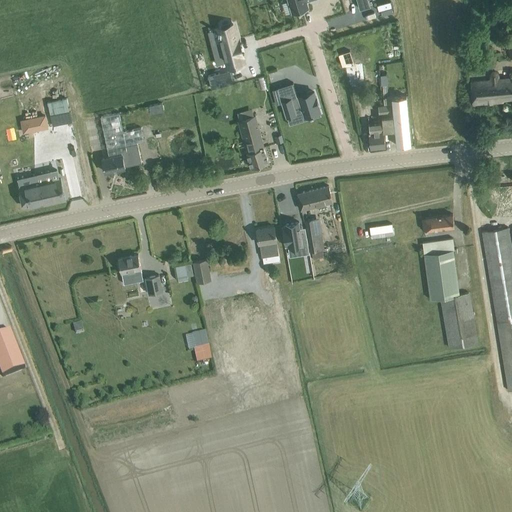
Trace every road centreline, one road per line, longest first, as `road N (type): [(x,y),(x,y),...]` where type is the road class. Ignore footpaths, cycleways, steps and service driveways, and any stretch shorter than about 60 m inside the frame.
road 1 (tertiary): [(0,236),(350,167)]
road 2 (residential): [(350,167),(309,31),(259,45)]
road 3 (tertiary): [(350,167),(511,147)]
